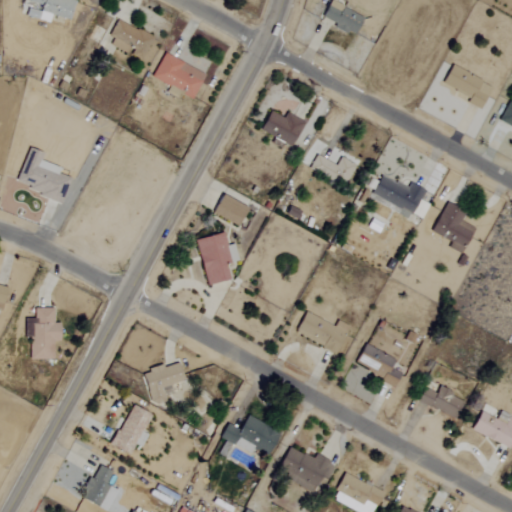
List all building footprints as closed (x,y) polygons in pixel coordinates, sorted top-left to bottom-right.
[(71,0),(27,0),(22,15),(46,23),(49,15),(66,20),(71,0)] [(361,15),(327,2),(321,18),(333,23),(332,28),(353,36),(361,15)] [(150,35),(114,22),(106,46),(142,59),(150,35)] [(190,100),(203,75),(161,54),(150,77),(167,86),(164,92),(175,98),(177,93),(190,100)] [(478,110),(490,87),(450,66),(440,84),(467,98),(464,102),(478,110)] [(511,104),(506,102),(497,122),(511,128),(511,104)] [(258,132),(291,146),(301,121),(284,114),(282,118),(267,112),(258,132)] [(38,162),(41,153),(30,150),(18,189),(60,201),(67,178),(55,174),(57,167),(38,162)] [(353,164),(338,158),(336,165),(313,156),(307,170),(345,184),(353,164)] [(398,209),(395,215),(408,220),(422,190),(408,183),(405,188),(378,175),(369,195),(398,209)] [(236,226),(244,207),(218,196),(210,215),(236,226)] [(459,254),(472,229),(458,222),(463,212),(443,203),(429,233),(448,242),(446,248),(459,254)] [(204,286),(227,280),(223,264),(236,261),(231,244),(224,246),(221,232),(193,239),(204,286)] [(27,359),(51,360),(51,342),(57,342),(57,324),(51,324),(51,309),(32,309),(32,319),(23,319),(22,338),(27,338),(27,359)] [(332,327),(302,313),(292,334),(334,353),(346,327),(334,321),(332,327)] [(352,367),(394,384),(398,373),(388,369),(393,359),(361,345),(352,367)] [(168,385),(181,381),(176,363),(140,373),(150,406),(164,402),(162,396),(171,394),(168,385)] [(462,401),(436,388),(433,394),(422,388),(416,401),(452,420),(462,401)] [(141,433),(149,414),(127,405),(109,446),(128,455),(132,445),(139,448),(145,435),(141,433)] [(469,432),(508,449),(511,439),(511,419),(498,413),(495,420),(477,412),(469,432)] [(265,456),(277,433),(245,416),(237,431),(225,424),(218,438),(248,454),(251,448),(265,456)] [(332,465),(312,456),(311,459),(286,448),(274,473),(319,494),(332,465)] [(109,472),(95,465),(78,498),(103,511),(114,490),(103,484),(109,472)] [(330,501),(354,511),(371,511),(381,491),(342,475),(330,501)]
